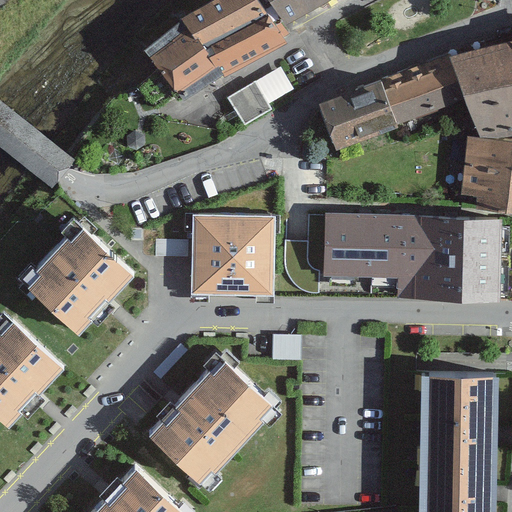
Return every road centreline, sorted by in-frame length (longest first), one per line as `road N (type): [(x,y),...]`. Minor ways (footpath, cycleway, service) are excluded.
road 1 (residential): [(511,317),(184,313),(1,511)]
road 2 (residential): [(511,15),(321,96),(246,145),(132,187),(95,188),(0,119)]
